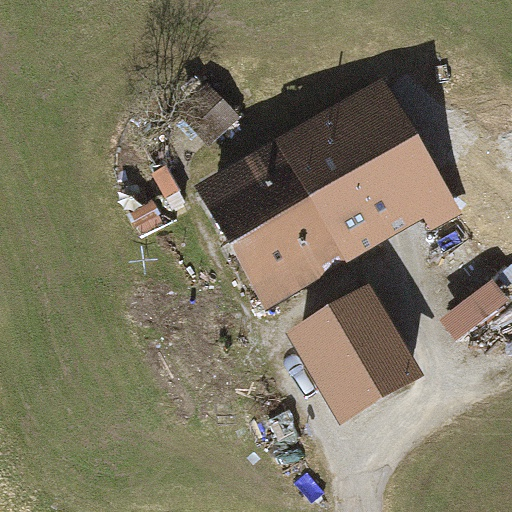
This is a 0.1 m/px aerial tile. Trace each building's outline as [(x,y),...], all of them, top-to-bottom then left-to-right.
[(384,74),(270,139),(342,265),(423,218),(431,233),(464,214),(384,74)] [(240,117),(208,85),(178,114),(210,146),(240,117)] [(342,265),(270,139),(190,184),(262,310),(342,265)] [(167,167),(152,175),(166,201),(181,193),(167,167)] [(458,221),(439,242),(485,286),(504,265),(458,221)] [(493,281),(441,322),(456,342),(508,301),(493,281)] [(340,429),(421,384),(369,290),(287,336),(340,429)]
